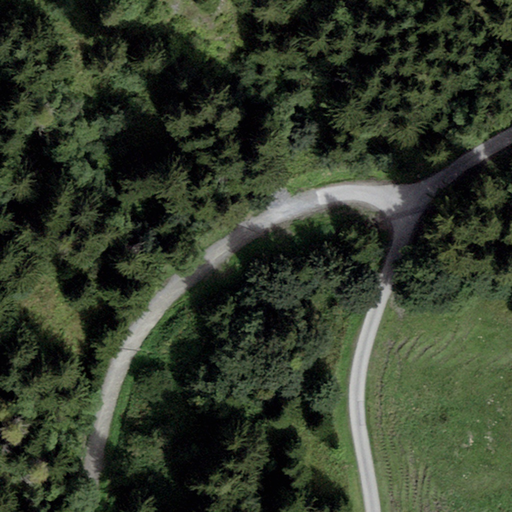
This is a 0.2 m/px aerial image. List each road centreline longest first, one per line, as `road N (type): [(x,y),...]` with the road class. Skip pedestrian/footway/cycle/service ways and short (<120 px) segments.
road 1 (track): [(408,203),(356,193),(306,204),(228,245),(159,303),(115,374),(84,511)]
road 2 (unclassified): [(511,136),(408,203),(357,384),(372,511)]
